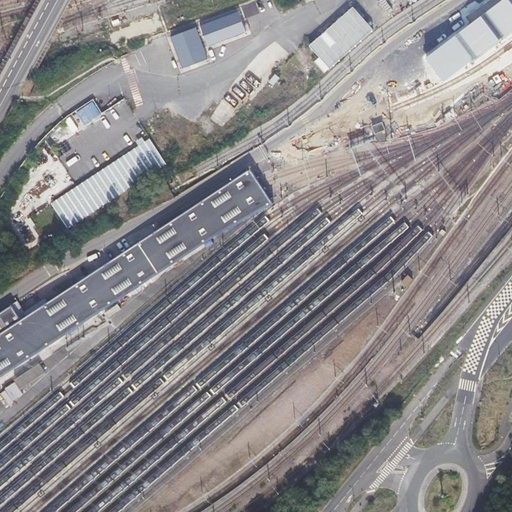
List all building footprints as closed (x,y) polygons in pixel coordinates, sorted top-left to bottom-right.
[(511,0),(500,0),(426,54),(444,80),(511,31),(511,0)] [(352,10),(308,48),(329,73),(373,34),(352,10)] [(240,13),(200,26),(207,48),(247,34),(240,13)] [(153,37),(149,27),(112,41),(116,51),(153,37)] [(196,29),(170,38),(182,69),(207,60),(196,29)] [(293,61),(282,71),(290,79),(300,69),(293,61)] [(100,112),(91,101),(76,113),(84,123),(100,112)] [(386,132),(382,123),(373,126),(376,135),(386,132)] [(150,138),(51,205),(68,230),(167,163),(150,138)] [(0,380),(272,200),(268,193),(260,182),(251,168),(27,317),(18,304),(0,315),(0,380)]
